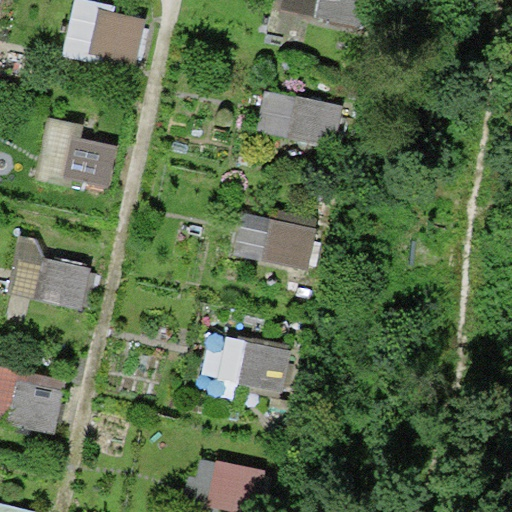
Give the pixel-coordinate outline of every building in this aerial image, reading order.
[(277,0),(276,8),(368,31),(375,0),(277,0)] [(91,58),(129,66),(138,18),(100,10),(91,58)] [(265,91),(257,131),(339,149),(347,109),(265,91)] [(111,148),(76,140),(67,177),(102,185),(111,148)] [(270,219),(261,263),(313,274),(322,230),(270,219)] [(85,268),(44,261),(37,304),(78,311),(85,268)] [(228,340),(221,384),(289,395),(296,351),(228,340)] [(62,390),(20,382),(11,424),(54,433),(62,390)] [(199,499),(198,504),(257,511),(264,474),(203,464),(199,499)]
